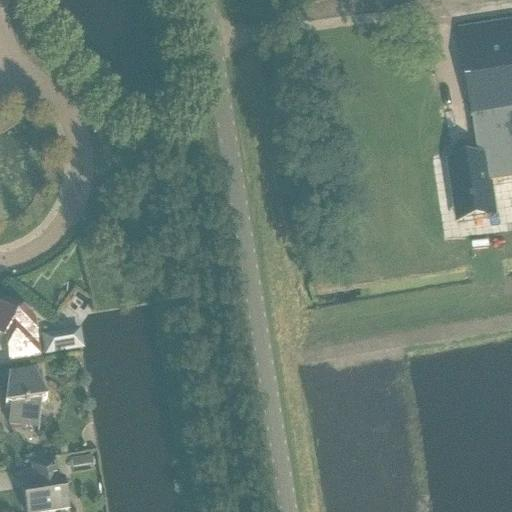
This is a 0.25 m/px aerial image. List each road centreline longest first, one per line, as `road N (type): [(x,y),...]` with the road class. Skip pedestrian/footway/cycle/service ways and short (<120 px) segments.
road 1 (unclassified): [(291,511),(206,0)]
road 2 (residential): [(17,71),(60,105),(75,131),(80,167),(71,209),(51,241),(0,265)]
